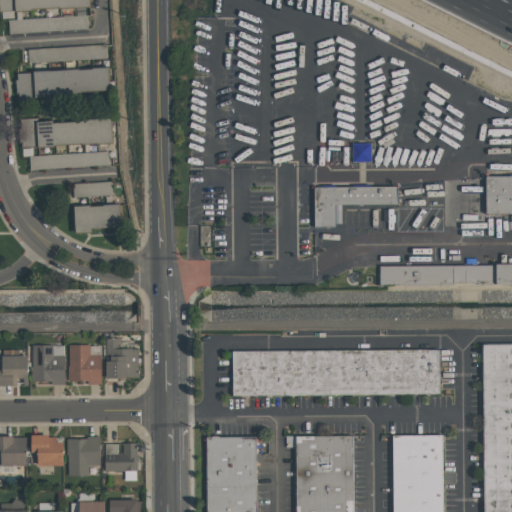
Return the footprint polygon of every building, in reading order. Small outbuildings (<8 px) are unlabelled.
[(14,10),(0,10),(0,0),(88,0),(89,7),(76,8),(75,6),(31,8),(31,10),(15,11),(14,10)] [(511,73),(362,0),(202,0),(198,21),(190,282),(214,288),(511,285),(511,73)] [(87,29),(87,16),(8,19),(9,33),(87,29)] [(106,58),(106,45),(28,48),(28,60),(106,58)] [(15,79),(17,79),(17,73),(32,72),(32,70),(107,66),(109,90),(54,93),(54,95),(34,96),(34,102),(18,103),(17,93),(16,93),(15,79)] [(22,119),(37,118),(37,122),(52,121),(52,123),(80,121),(80,120),(109,118),(111,141),(24,147),(22,119)] [(30,169),(108,166),(107,152),(29,155),(30,169)] [(72,196),(112,195),(112,182),(71,183),(72,196)] [(120,226),(90,228),(90,231),(75,232),(73,206),(89,205),(89,207),(103,206),(103,204),(119,203),(120,226)] [(106,377),(105,338),(119,338),(119,348),(137,348),(138,371),(139,371),(139,377),(106,377)] [(511,511),(483,511),(482,343),(511,343),(511,511)] [(63,345),(63,355),(64,355),(64,384),(51,384),(51,381),(31,381),(32,345),(63,345)] [(90,345),(90,354),(101,354),(101,384),(87,384),(87,381),(68,381),(68,366),(69,366),(69,345),(90,345)] [(439,350),(439,394),(232,395),(232,351),(439,350)] [(27,385),(23,385),(23,378),(16,378),(16,385),(0,385),(0,368),(1,368),(1,355),(27,355),(27,385)] [(63,465),(37,465),(37,452),(31,452),(31,435),(48,435),(48,436),(56,436),(56,442),(63,442),(63,465)] [(206,511),(206,436),(210,436),(211,435),(218,435),(218,436),(255,436),(255,511),(206,511)] [(352,511),(295,511),(295,436),(352,435),(352,511)] [(441,435),(441,511),(392,511),(392,435),(441,435)] [(1,465),(1,452),(0,452),(0,436),(13,436),(13,437),(26,437),(26,465),(1,465)] [(100,464),(88,464),(88,475),(68,475),(68,454),(66,454),(66,438),(86,438),(86,436),(99,436),(100,464)] [(104,471),(104,452),(123,452),(123,443),(138,443),(138,446),(137,446),(137,471),(136,471),(136,479),(124,480),(124,471),(104,471)] [(24,508),(26,508),(26,511),(0,511),(0,502),(11,502),(14,498),(24,502),(24,508)] [(136,499),(136,501),(140,501),(140,511),(109,511),(109,499),(136,499)] [(104,500),(104,511),(79,511),(79,500),(104,500)]
